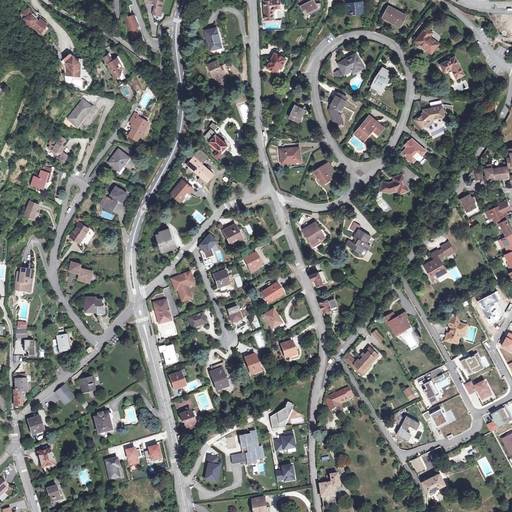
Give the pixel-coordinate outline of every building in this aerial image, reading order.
[(163,0),(152,0),(152,3),(156,4),(155,12),(156,12),(156,15),(160,16),(160,13),(163,0)] [(276,10),(276,9),(281,8),(280,0),(271,0),(264,0),(265,20),(274,20),(274,11),(275,11),(275,10),(276,10)] [(299,0),(300,4),(302,9),(305,8),(307,12),(316,7),(311,0),(309,0),(308,0),(299,0)] [(348,13),(355,12),(355,14),(364,13),(362,2),(347,4),(348,13)] [(383,18),(400,27),(406,16),(389,7),(383,18)] [(32,26),(39,32),(45,25),(39,21),(38,22),(36,21),(38,19),(34,16),(32,17),(31,16),(33,14),(29,8),(22,13),(25,19),(26,23),(31,27),(32,26)] [(142,36),(134,13),(123,17),(131,40),(142,36)] [(220,39),(217,28),(205,31),(210,50),(220,48),(218,40),(220,39)] [(431,54),(439,44),(430,37),(433,33),(426,28),(415,41),(431,54)] [(79,60),(72,52),(65,59),(71,65),(71,75),(79,75),(79,67),(82,67),(82,63),(82,61),(81,60),(80,60),(79,60)] [(277,73),(280,68),(282,63),(284,64),(286,59),(275,53),(267,68),(277,73)] [(354,73),(362,68),(359,63),(361,62),(356,53),(339,63),(341,68),(345,74),(352,70),(354,73)] [(112,61),(108,54),(104,57),(115,77),(120,74),(121,70),(118,64),(120,62),(117,58),(112,61)] [(444,72),(451,69),(457,78),(464,74),(455,57),(440,65),(444,72)] [(217,61),(208,66),(216,83),(218,82),(226,78),(224,75),(226,74),(223,68),(221,69),(217,61)] [(337,78),(345,74),(341,68),(333,72),(337,78)] [(381,92),(391,75),(387,72),(388,70),(383,68),(372,87),(381,92)] [(333,105),(330,110),(335,125),(342,123),(337,111),(339,108),(340,109),(347,98),(338,93),(331,104),(333,105)] [(101,96),(96,95),(91,102),(94,104),(101,96)] [(77,126),(93,107),(83,99),(68,119),(77,126)] [(298,121),(301,115),(302,115),(305,111),(295,106),(290,117),(298,121)] [(424,112),(416,120),(423,128),(433,119),(444,117),(442,107),(424,110),(424,112)] [(147,121),(138,115),(138,114),(135,112),(130,120),(134,122),(131,127),(133,128),(129,135),(137,140),(144,129),(142,129),(147,121)] [(364,140),(373,130),(378,135),(384,128),(369,116),(356,133),(364,140)] [(216,135),(215,135),(213,134),(207,128),(202,134),(210,141),(208,143),(217,151),(214,155),(217,158),(218,158),(225,164),(230,158),(222,153),(228,146),(216,135)] [(63,143),(66,139),(60,135),(56,141),(52,138),(49,143),(51,144),(48,148),(52,150),(51,152),(58,157),(61,160),(65,153),(62,151),(65,146),(62,144),(63,143)] [(410,144),(407,147),(403,152),(403,153),(403,154),(409,159),(409,160),(411,162),(412,162),(414,162),(417,159),(419,162),(424,157),(422,156),(426,151),(412,139),(410,142),(410,143),(410,144)] [(281,149),(282,161),(290,160),(290,163),(301,162),(300,147),(296,148),(296,143),(284,144),(284,149),(281,149)] [(109,162),(119,170),(122,165),(123,166),(130,158),(119,149),(109,162)] [(200,151),(194,157),(202,163),(207,157),(200,151)] [(202,163),(194,157),(187,165),(189,167),(194,170),(201,177),(199,179),(203,182),(203,181),(206,184),(214,174),(210,170),(211,169),(209,166),(207,168),(202,163)] [(315,172),(318,176),(323,184),(331,179),(328,174),(334,171),(329,163),(315,172)] [(510,177),(508,168),(508,166),(508,165),(504,165),(504,166),(500,167),(501,168),(502,178),(510,177)] [(49,181),(52,174),(51,173),(52,168),(45,166),(43,171),(42,170),(40,178),(34,176),(31,184),(44,189),(47,181),(49,181)] [(489,180),(494,179),(494,174),(493,169),(493,167),(492,166),(488,167),(489,168),(485,169),(486,178),(484,178),(486,185),(490,184),(489,180)] [(501,168),(500,167),(497,168),(496,167),(493,167),(493,169),(494,174),(494,179),(495,180),(502,178),(501,168)] [(391,191),(398,189),(400,188),(401,192),(407,190),(402,174),(393,177),(395,182),(391,183),(382,182),(381,190),(389,192),(390,191),(391,191)] [(194,188),(183,179),(171,193),(175,197),(177,195),(182,200),(185,197),(184,195),(188,191),(190,193),(194,188)] [(111,209),(116,202),(118,199),(121,201),(126,194),(115,186),(109,194),(111,195),(112,196),(111,198),(109,197),(105,194),(100,202),(111,209)] [(467,212),(476,207),(469,194),(460,199),(467,212)] [(506,199),(497,204),(498,206),(486,212),(489,218),(492,216),(494,220),(500,218),(500,220),(502,219),(505,218),(508,217),(505,211),(511,208),(510,205),(510,204),(509,203),(508,202),(508,201),(506,199)] [(24,215),(33,218),(35,213),(36,213),(37,211),(39,204),(30,201),(24,215)] [(506,236),(511,233),(511,232),(511,231),(506,220),(503,221),(500,223),(506,236)] [(70,236),(80,243),(89,229),(80,222),(70,236)] [(304,229),(312,243),(319,239),(324,236),(315,222),(304,229)] [(349,229),(354,232),(359,225),(355,222),(349,229)] [(243,240),(235,225),(223,231),(231,246),(243,240)] [(156,235),(159,244),(160,243),(163,252),(175,248),(169,229),(160,232),(159,231),(156,232),(157,235),(156,235)] [(346,245),(360,254),(363,248),(367,251),(370,245),(367,243),(371,236),(359,229),(353,238),(358,240),(356,244),(349,239),(346,245)] [(210,261),(215,256),(208,250),(216,241),(208,233),(195,248),(210,261)] [(511,241),(511,242),(509,236),(506,237),(499,240),(502,248),(505,246),(508,253),(511,251),(511,241)] [(450,245),(443,249),(447,256),(455,252),(450,245)] [(447,256),(443,249),(442,247),(437,250),(442,257),(443,259),(447,256)] [(424,265),(430,275),(435,272),(437,276),(446,271),(439,259),(442,257),(437,250),(431,254),(435,261),(429,264),(428,263),(424,265)] [(251,270),(262,264),(256,253),(245,258),(251,270)] [(72,261),(70,270),(77,272),(79,273),(78,279),(85,281),(88,280),(90,279),(93,270),(81,267),(82,263),(72,261)] [(27,279),(29,279),(30,269),(21,267),(20,271),(20,277),(17,277),(15,289),(25,291),(25,289),(31,290),(32,282),(26,281),(27,279)] [(219,287),(230,283),(225,270),(214,275),(219,287)] [(323,270),(319,272),(318,271),(309,275),(311,281),(314,280),(317,286),(323,284),(323,283),(325,282),(324,279),(326,278),(323,270)] [(190,272),(179,276),(180,279),(172,281),(175,289),(177,288),(182,301),(190,298),(185,285),(193,282),(190,272)] [(233,279),(237,288),(243,285),(239,276),(233,279)] [(276,283),(275,282),(272,285),(271,283),(268,285),(270,287),(261,292),(268,303),(284,293),(277,282),(276,283)] [(153,298),(154,302),(166,299),(164,292),(156,295),(153,298)] [(319,301),(319,302),(327,299),(328,300),(332,299),(330,293),(319,301)] [(87,303),(86,303),(85,311),(93,312),(93,311),(97,311),(97,312),(103,313),(104,306),(104,304),(102,304),(102,299),(96,299),(96,297),(87,297),(87,303)] [(327,299),(319,302),(323,312),(326,311),(327,314),(332,313),(331,308),(336,306),(334,298),(332,299),(328,300),(327,299)] [(159,323),(171,320),(166,299),(154,302),(159,323)] [(232,322),(242,319),(237,306),(228,309),(232,322)] [(282,323),(278,316),(273,309),(264,315),(273,328),(274,330),(279,328),(277,325),(282,323)] [(405,312),(396,317),(394,318),(391,313),(384,317),(388,324),(391,323),(396,333),(400,331),(400,332),(406,328),(403,323),(407,320),(406,317),(407,316),(405,312)] [(193,327),(206,323),(203,313),(189,318),(193,327)] [(280,315),(278,316),(282,323),(277,325),(279,328),(285,324),(280,315)] [(450,325),(451,329),(449,333),(447,332),(445,340),(457,343),(460,333),(464,334),(467,324),(459,322),(456,316),(447,321),(450,325)] [(17,338),(25,337),(25,335),(27,335),(27,330),(17,330),(17,338)] [(67,333),(64,334),(64,330),(59,331),(59,334),(55,335),(59,352),(71,350),(67,333)] [(380,340),(383,338),(376,330),(373,333),(380,340)] [(27,350),(27,355),(34,355),(34,339),(24,339),(24,350),(27,350)] [(286,357),(289,356),(296,354),(292,340),(281,344),(286,357)] [(167,365),(170,364),(170,363),(176,362),(172,346),(170,346),(169,345),(166,346),(165,345),(158,347),(160,353),(163,352),(167,365)] [(354,364),(364,373),(371,364),(380,355),(370,347),(365,353),(364,352),(363,352),(362,353),(362,354),(362,355),(354,364)] [(255,354),(249,356),(250,359),(247,360),(252,373),(254,372),(255,375),(263,372),(262,368),(260,368),(258,363),(255,354)] [(355,361),(348,354),(344,359),(351,366),(355,361)] [(470,355),(460,360),(463,365),(466,364),(467,367),(465,368),(469,375),(482,369),(477,359),(479,358),(477,354),(471,357),(470,355)] [(210,372),(217,390),(221,388),(228,385),(225,377),(226,376),(224,372),(225,371),(224,363),(217,366),(218,369),(214,370),(214,371),(210,372)] [(175,389),(186,385),(181,372),(170,376),(175,389)] [(14,390),(14,405),(22,405),(21,391),(26,390),(25,375),(19,375),(19,379),(15,379),(16,390),(14,390)] [(93,378),(84,380),(84,378),(80,379),(83,393),(96,390),(93,378)] [(424,379),(418,382),(420,386),(424,384),(426,388),(423,390),(430,404),(437,400),(434,396),(438,394),(434,384),(431,386),(429,381),(426,382),(424,379)] [(472,380),(465,383),(471,393),(479,388),(484,398),(491,394),(489,390),(490,390),(486,383),(488,383),(485,379),(475,384),(472,380)] [(69,390),(65,386),(56,393),(60,398),(69,390)] [(408,396),(413,393),(409,387),(404,390),(408,396)] [(349,388),(328,397),(327,401),(330,410),(342,405),(341,403),(349,400),(348,397),(353,395),(349,388)] [(74,396),(69,390),(60,398),(65,404),(74,396)] [(48,401),(50,404),(59,398),(54,392),(44,400),(46,403),(48,401)] [(292,404),(286,402),(284,407),(269,416),(272,429),(285,426),(285,422),(292,404)] [(511,418),(506,406),(491,414),(493,418),(491,419),(493,422),(487,425),(491,432),(511,420),(511,418)] [(428,410),(422,413),(426,420),(432,417),(436,426),(447,420),(446,417),(444,418),(442,414),(443,413),(441,408),(430,414),(428,410)] [(187,426),(196,423),(191,411),(182,414),(187,426)] [(98,413),(99,416),(94,417),(98,433),(112,429),(108,413),(102,415),(102,413),(98,413)] [(33,434),(44,430),(40,416),(28,419),(33,434)] [(405,417),(396,433),(407,439),(409,434),(405,432),(409,425),(415,428),(418,423),(405,417)] [(239,435),(241,447),(244,447),(247,461),(247,464),(252,463),(252,461),(257,460),(256,458),(263,457),(261,446),(259,446),(256,430),(250,431),(250,433),(239,435)] [(291,431),(284,433),(285,436),(280,437),(281,439),(275,440),(277,450),(293,446),(291,435),(292,435),(291,431)] [(511,432),(502,438),(510,452),(511,451),(511,432)] [(157,444),(148,446),(151,459),(161,457),(157,444)] [(134,447),(125,449),(129,464),(138,462),(137,457),(141,456),(139,449),(135,450),(134,447)] [(42,466),(54,463),(50,448),(38,451),(42,466)] [(233,464),(244,462),(242,453),(231,455),(233,464)] [(217,457),(208,456),(204,478),(217,480),(220,463),(216,462),(217,457)] [(119,466),(117,457),(106,460),(110,479),(120,476),(118,469),(117,469),(117,467),(119,466)] [(422,466),(419,459),(411,462),(415,470),(416,469),(422,466)] [(281,471),(275,472),(277,480),(284,479),(284,481),(293,479),(290,464),(280,466),(281,471)] [(440,473),(422,482),(427,494),(429,492),(430,495),(435,492),(434,490),(446,484),(440,473)] [(328,483),(321,485),(322,496),(324,507),(323,507),(323,511),(327,510),(326,507),(337,505),(335,492),(341,491),(341,487),(339,474),(327,476),(328,483)] [(61,499),(56,485),(48,488),(50,494),(49,495),(51,501),(47,503),(49,508),(57,505),(55,501),(61,499)] [(267,509),(267,508),(265,497),(253,500),(254,511),(264,511),(264,509),(267,509)]
